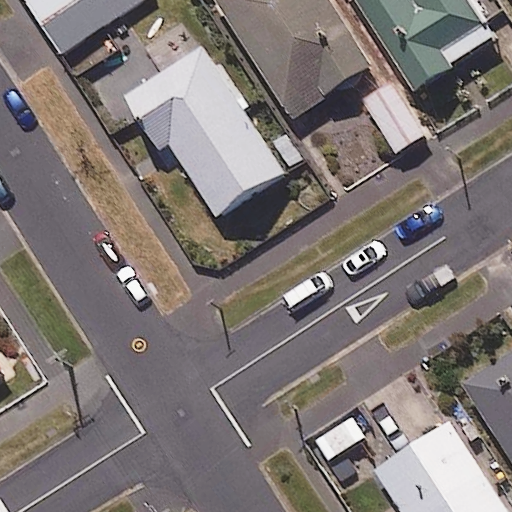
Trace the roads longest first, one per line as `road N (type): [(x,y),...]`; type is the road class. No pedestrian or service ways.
road 1 (residential): [(180,409),(511,196)]
road 2 (residential): [(180,409),(0,125)]
road 3 (residential): [(20,511),(180,409)]
road 4 (residential): [(245,511),(180,409)]
